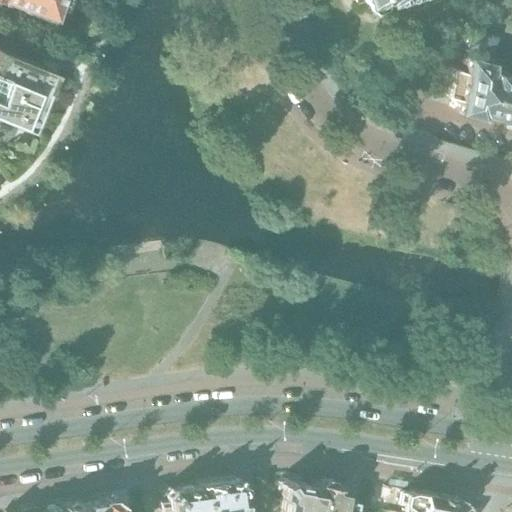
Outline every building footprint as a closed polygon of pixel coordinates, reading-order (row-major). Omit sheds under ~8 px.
[(63,0),(0,0),(0,3),(7,6),(12,4),(12,3),(17,4),(12,17),(53,31),(60,10),(61,10),(63,0)] [(363,0),(367,9),(368,9),(373,14),(385,11),(386,3),(397,0),(412,0),(414,5),(416,8),(418,9),(421,9),(424,8),(426,5),(426,2),(425,0),(363,0)] [(511,69),(510,77),(507,76),(508,75),(498,73),(498,74),(495,73),(496,72),(486,69),(486,71),(483,70),(485,62),(479,61),(481,56),(488,58),(492,41),(467,34),(462,52),(469,54),(468,58),(462,57),(458,71),(433,64),(426,90),(452,97),(449,108),(472,114),(473,110),(500,117),(499,121),(511,124),(511,69)] [(0,117),(16,124),(40,65),(0,48),(0,117)] [(346,511),(348,499),(339,498),(341,486),(332,484),(332,483),(331,483),(327,477),(320,476),(314,480),(313,480),(312,486),(308,511),(346,511)] [(245,511),(245,510),(238,511),(236,499),(233,477),(216,480),(216,479),(194,482),(194,485),(198,511),(245,511)] [(308,511),(312,486),(303,485),(304,484),(285,481),(282,477),(276,481),(279,485),(277,495),(281,500),(282,500),(279,511),(308,511)] [(198,511),(194,485),(168,489),(165,487),(160,493),(163,496),(164,501),(157,502),(158,511),(165,510),(165,511),(198,511)] [(453,511),(455,506),(449,497),(436,494),(436,495),(417,491),(407,489),(400,491),(398,502),(402,505),(400,511),(453,511)] [(114,511),(113,501),(105,495),(94,497),(95,499),(76,501),(77,511),(114,511)] [(77,511),(76,501),(76,499),(55,502),(56,507),(38,509),(33,506),(33,505),(21,507),(21,508),(17,511),(16,511),(4,511),(3,511),(77,511)]
